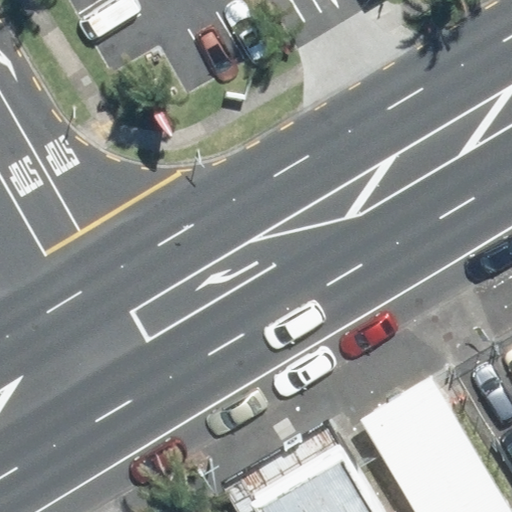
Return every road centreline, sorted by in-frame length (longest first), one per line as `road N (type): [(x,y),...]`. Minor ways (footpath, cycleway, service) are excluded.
road 1 (primary): [(100,336),(511,102)]
road 2 (residential): [(0,167),(100,336)]
